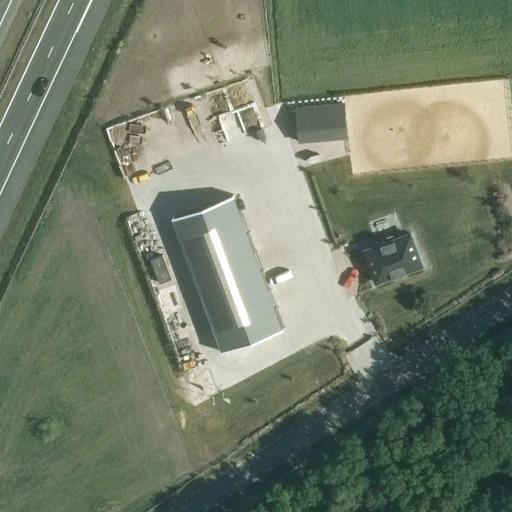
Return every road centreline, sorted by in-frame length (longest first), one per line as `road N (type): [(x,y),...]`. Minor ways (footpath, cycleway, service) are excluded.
road 1 (secondary): [(186,511),(511,300)]
road 2 (motorway): [(0,160),(74,0)]
